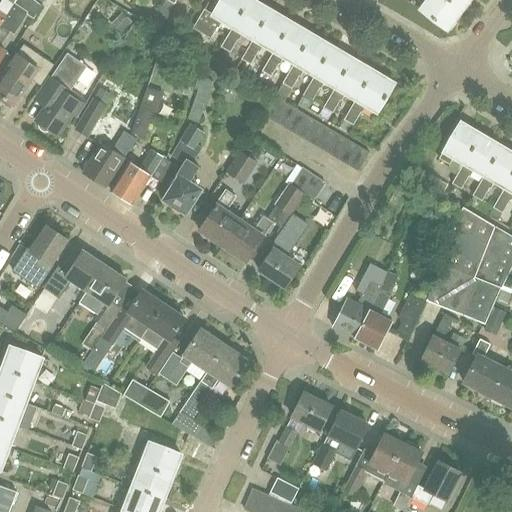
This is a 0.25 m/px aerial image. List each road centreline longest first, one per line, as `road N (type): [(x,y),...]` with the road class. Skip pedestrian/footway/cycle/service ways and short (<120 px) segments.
road 1 (unclassified): [(287,339),(354,215),(456,67)]
road 2 (residential): [(287,339),(44,175)]
road 3 (residential): [(511,455),(287,339)]
road 4 (residential): [(206,511),(287,339)]
road 5 (residential): [(456,67),(336,0)]
